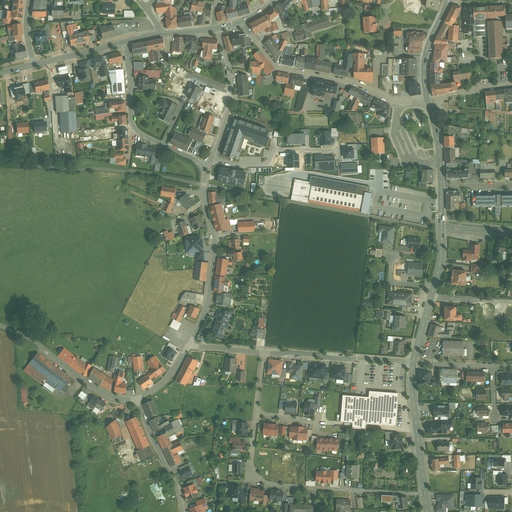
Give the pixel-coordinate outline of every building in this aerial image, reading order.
[(34,0),(32,17),(46,17),(46,0),(34,0)] [(62,7),(56,7),(57,2),(58,3),(58,0),(52,0),(52,7),(52,17),(63,16),(62,7)] [(169,5),(158,0),(156,4),(157,13),(166,12),(166,16),(167,22),(166,22),(167,25),(166,25),(166,29),(168,29),(178,28),(176,14),(175,9),(173,8),(169,5)] [(236,0),(230,0),(231,4),(231,10),(230,10),(226,11),(228,20),(238,17),(237,10),(236,9),(236,8),(236,3),(236,0)] [(248,5),(241,7),(241,3),(240,0),(236,0),(237,3),(236,3),(236,8),(239,7),(240,9),(237,10),(238,17),(249,14),(250,13),(248,5)] [(295,4),(290,0),(283,0),(280,3),(286,10),(292,5),(293,6),(295,4)] [(308,1),(307,0),(298,0),(299,0),(303,5),(305,12),(309,11),(307,2),(308,1)] [(327,0),(321,0),(322,5),(323,13),(329,12),(329,10),(328,10),(327,0)] [(405,0),(408,7),(408,9),(414,7),(416,6),(414,0),(405,0)] [(205,4),(193,1),(191,10),(192,10),(203,13),(203,15),(206,16),(210,17),(211,10),(212,6),(207,5),(207,7),(205,6),(205,4)] [(115,5),(103,4),(102,14),(114,14),(115,5)] [(280,4),(275,8),(282,16),(281,17),(282,21),(286,19),(285,16),(287,15),(286,13),(287,12),(280,4)] [(23,7),(13,5),(12,12),(1,11),(0,11),(0,19),(5,19),(11,20),(11,17),(22,19),(23,7)] [(439,12),(420,5),(416,14),(420,15),(434,21),(439,12)] [(224,6),(220,7),(218,13),(216,13),(219,22),(228,20),(225,11),(226,11),(224,6)] [(453,7),(445,23),(450,26),(448,41),(454,42),(457,43),(458,35),(459,29),(459,27),(452,26),(453,24),(454,25),(457,20),(456,20),(458,16),(460,16),(462,8),(455,6),(453,7)] [(505,6),(487,7),(488,18),(490,18),(490,22),(491,22),(500,21),(500,16),(506,16),(505,6)] [(473,7),(464,8),(464,13),(464,25),(465,30),(474,30),(474,20),(473,8),(473,7)] [(478,7),(476,8),(473,8),(474,20),(475,20),(475,24),(474,24),(474,30),(474,38),(477,38),(477,37),(485,37),(485,38),(488,37),(487,22),(488,22),(488,21),(488,18),(487,7),(484,8),(482,7),(480,7),(478,7)] [(274,8),(266,15),(270,22),(277,17),(279,15),(274,8)] [(191,13),(185,13),(186,17),(183,18),(183,19),(179,19),(180,28),(192,26),(192,22),(194,22),(191,13)] [(266,15),(248,25),(256,35),(256,34),(261,32),(264,30),(266,34),(269,33),(272,32),(271,26),(272,25),(270,22),(266,15)] [(277,17),(270,22),(272,25),(271,26),(272,32),(279,30),(277,23),(275,21),(278,18),(277,17)] [(314,18),(311,18),(307,20),(308,23),(307,24),(307,23),(295,28),(297,33),(295,34),(294,34),(297,42),(303,40),(310,38),(309,33),(324,28),(324,29),(331,26),(328,17),(321,19),(321,18),(315,20),(314,18)] [(376,17),(364,18),(365,33),(377,33),(377,27),(377,26),(377,23),(376,24),(376,17)] [(502,39),(501,21),(500,21),(491,22),(490,22),(488,22),(488,21),(488,22),(487,22),(488,37),(489,59),(506,58),(505,39),(502,39)] [(74,22),(65,22),(67,31),(68,36),(79,33),(76,24),(75,24),(74,22)] [(134,24),(124,23),(114,26),(115,30),(114,31),(115,36),(136,31),(134,24)] [(22,24),(13,25),(13,36),(14,36),(15,36),(22,36),(22,24)] [(114,26),(100,29),(102,39),(115,36),(114,31),(115,30),(114,26)] [(68,36),(69,37),(71,46),(96,41),(94,30),(79,33),(68,36)] [(44,32),(40,33),(39,32),(37,34),(34,34),(36,43),(38,43),(38,44),(40,45),(42,45),(43,43),(42,42),(47,40),(46,38),(45,32),(44,32)] [(266,38),(261,32),(256,34),(262,41),(266,38)] [(425,33),(407,33),(407,41),(409,41),(409,45),(408,45),(408,53),(421,53),(421,48),(422,48),(423,41),(425,41),(425,33)] [(246,34),(239,35),(242,48),(245,47),(250,47),(249,36),(246,34)] [(239,35),(231,36),(234,49),(241,48),(239,35)] [(231,36),(224,37),(226,49),(228,52),(234,50),(234,49),(231,36)] [(197,38),(186,37),(186,45),(188,45),(188,51),(192,51),(192,50),(196,51),(196,48),(197,42),(197,38)] [(184,38),(176,38),(176,43),(173,44),(173,52),(184,51),(184,38)] [(279,46),(272,38),(264,44),(271,52),(279,46)] [(164,39),(147,42),(148,52),(149,56),(150,63),(159,62),(157,50),(165,48),(164,39)] [(218,40),(204,39),(203,43),(203,48),(205,49),(204,52),(204,58),(205,58),(211,59),(212,51),(212,49),(217,50),(218,40)] [(288,42),(283,39),(274,57),(278,62),(281,55),(286,47),(288,42)] [(147,42),(133,45),(133,55),(136,54),(137,56),(140,55),(140,54),(148,52),(147,42)] [(24,46),(18,48),(17,43),(12,45),(16,59),(27,57),(24,47),(24,46)] [(325,45),(318,45),(317,57),(318,58),(316,70),(330,73),(332,64),(323,62),(325,45)] [(447,45),(434,45),(436,45),(433,63),(443,63),(448,63),(448,58),(447,45)] [(292,48),(286,47),(281,55),(284,55),(282,64),(293,66),(295,57),(290,56),(292,48)] [(260,50),(254,56),(255,57),(254,58),(255,60),(253,60),(253,62),(250,62),(250,69),(250,73),(253,74),(257,75),(258,75),(260,76),(260,71),(264,68),(265,69),(263,71),(268,76),(275,69),(260,50)] [(362,51),(358,50),(358,54),(354,54),(354,55),(354,62),(355,62),(355,65),(354,65),(354,78),(363,80),(363,68),(362,66),(364,66),(364,59),(365,54),(362,54),(362,51)] [(202,51),(200,51),(198,56),(195,55),(195,57),(196,58),(193,66),(197,68),(198,62),(204,63),(205,58),(204,58),(204,52),(202,51)] [(120,52),(107,56),(109,65),(117,63),(117,65),(122,64),(122,61),(120,52)] [(354,55),(345,54),(343,66),(350,68),(354,68),(354,62),(354,55)] [(101,57),(91,60),(93,68),(95,68),(103,66),(101,57)] [(302,58),(298,57),(296,67),(305,68),(307,59),(302,58)] [(312,58),(307,57),(307,59),(305,68),(315,70),(317,59),(312,58)] [(402,60),(389,59),(389,65),(382,65),(382,76),(402,76),(402,60)] [(88,60),(77,63),(79,71),(82,82),(89,80),(87,69),(90,69),(88,60)] [(416,60),(402,60),(402,76),(416,76),(416,60)] [(147,70),(134,70),(135,77),(140,77),(148,78),(154,78),(155,71),(151,71),(150,63),(147,70)] [(443,63),(433,63),(432,63),(431,74),(442,74),(442,68),(440,68),(440,63),(443,63)] [(106,65),(103,66),(95,68),(96,71),(99,71),(101,77),(109,75),(108,71),(106,65)] [(343,66),(335,65),(334,74),(347,77),(349,68),(349,69),(350,68),(343,66)] [(67,66),(58,68),(59,76),(69,73),(67,66)] [(470,68),(459,70),(459,72),(453,73),(454,81),(472,78),(470,68)] [(123,70),(108,71),(109,75),(111,85),(113,84),(124,83),(123,70)] [(368,71),(364,71),(364,80),(373,81),(373,71),(368,71)] [(290,75),(278,73),(276,81),(283,82),(288,83),(290,75)] [(442,74),(431,74),(431,86),(440,85),(439,74),(446,74),(446,73),(442,74)] [(68,74),(56,77),(58,88),(63,87),(65,94),(72,92),(70,84),(68,74)] [(304,78),(292,75),(291,85),(283,85),(281,92),(281,97),(287,98),(288,92),(294,93),(295,86),(302,87),(304,78)] [(155,81),(148,81),(148,78),(140,77),(139,87),(144,88),(143,89),(155,90),(155,81)] [(417,77),(408,78),(408,79),(400,80),(397,83),(397,89),(406,87),(406,83),(410,82),(411,83),(409,84),(409,89),(410,89),(411,96),(420,95),(421,94),(419,84),(418,85),(417,77)] [(337,84),(315,80),(313,89),(310,97),(322,100),(324,93),(322,93),(322,91),(335,94),(337,84)] [(47,81),(34,84),(36,92),(36,93),(49,89),(47,81)] [(248,81),(238,82),(240,96),(249,95),(248,81)] [(124,83),(113,84),(111,85),(112,89),(112,95),(124,94),(124,83)] [(440,85),(431,86),(433,97),(449,94),(449,93),(457,91),(456,83),(448,83),(448,84),(440,85)] [(196,101),(201,89),(191,85),(186,96),(196,101)] [(23,87),(13,89),(15,98),(25,95),(23,87)] [(309,89),(302,87),(295,112),(300,112),(302,110),(309,89)] [(364,93),(352,87),(349,94),(352,95),(350,100),(351,101),(352,101),(348,111),(356,111),(359,104),(360,102),(364,93)] [(505,90),(495,92),(496,100),(500,100),(506,99),(505,90)] [(495,92),(485,93),(487,104),(496,103),(496,100),(495,92)] [(374,98),(364,93),(360,102),(364,104),(365,102),(370,105),(374,98)] [(75,97),(67,98),(67,96),(56,97),(57,112),(60,112),(61,133),(68,132),(68,134),(71,134),(71,139),(74,139),(74,132),(77,132),(75,97)] [(389,106),(375,99),(371,106),(380,111),(378,115),(379,117),(380,118),(382,117),(386,118),(389,113),(388,113),(389,110),(389,106)] [(178,107),(168,101),(167,102),(163,100),(160,107),(161,106),(165,108),(162,114),(161,113),(160,114),(162,114),(160,118),(159,118),(170,124),(170,123),(178,107)] [(340,106),(340,102),(334,101),(332,110),(339,111),(339,109),(342,110),(343,106),(340,106)] [(125,102),(116,103),(113,103),(113,108),(116,108),(117,112),(126,112),(125,102)] [(350,118),(354,118),(354,122),(358,122),(358,120),(355,120),(355,117),(357,117),(357,113),(350,113),(350,118)] [(126,115),(117,116),(118,117),(111,117),(112,122),(118,122),(118,126),(127,126),(126,115)] [(215,117),(206,115),(201,130),(209,133),(215,117)] [(244,139),(266,147),(269,138),(267,137),(269,131),(266,130),(262,128),(261,129),(260,128),(260,127),(254,126),(252,126),(253,125),(247,123),(247,124),(245,123),(245,122),(240,121),(235,120),(223,156),(231,159),(233,155),(239,157),(244,139)] [(47,132),(46,122),(33,122),(33,133),(47,132)] [(27,124),(17,124),(18,133),(28,132),(27,124)] [(462,128),(444,125),(444,132),(449,133),(449,134),(454,134),(454,133),(461,133),(462,128)] [(201,131),(194,128),(189,137),(197,141),(202,144),(202,142),(206,135),(200,132),(201,131)] [(127,129),(112,130),(112,134),(118,134),(118,140),(127,139),(127,129)] [(330,137),(330,132),(320,133),(318,133),(318,137),(320,137),(320,145),(331,145),(330,137)] [(192,143),(175,134),(170,143),(187,152),(192,143)] [(287,145),(305,144),(304,134),(286,135),(287,145)] [(454,137),(444,137),(445,148),(454,148),(454,141),(455,141),(455,139),(454,139),(454,137)] [(384,138),(371,138),(372,154),(385,154),(384,138)] [(118,140),(116,140),(117,151),(128,150),(128,139),(127,139),(118,140)] [(197,141),(194,149),(198,151),(202,144),(197,141)] [(205,144),(202,142),(202,144),(198,151),(197,153),(200,154),(201,152),(205,144)] [(157,148),(146,147),(143,147),(142,145),(138,144),(137,146),(136,155),(150,157),(149,163),(154,164),(155,158),(157,148)] [(353,149),(344,150),(345,158),(353,158),(353,149)] [(455,151),(445,150),(446,163),(456,163),(456,159),(455,151)] [(126,159),(123,159),(123,155),(114,155),(113,159),(117,159),(116,164),(125,166),(126,159)] [(323,171),(335,171),(334,156),(323,157),(323,156),(315,156),(316,170),(323,169),(323,171)] [(489,166),(485,166),(485,161),(481,161),(480,178),(495,178),(495,170),(494,170),(493,164),(489,164),(489,166)] [(341,175),(358,174),(357,163),(341,164),(341,168),(341,175)] [(461,172),(460,168),(456,168),(456,166),(446,166),(446,180),(447,181),(472,180),(472,172),(461,172)] [(243,188),(246,172),(220,167),(217,183),(243,188)] [(433,170),(422,170),(422,171),(424,171),(424,176),(422,176),(422,182),(422,183),(427,183),(433,183),(433,170)] [(372,194),(295,180),(291,200),(368,214),(372,194)] [(176,189),(163,187),(161,196),(168,197),(174,198),(176,189)] [(457,192),(457,191),(451,192),(448,192),(447,193),(447,210),(455,210),(455,201),(460,201),(460,191),(457,192)] [(216,193),(209,193),(210,204),(217,203),(217,202),(216,193)] [(186,194),(180,200),(186,207),(189,210),(195,204),(186,194)] [(497,198),(480,198),(479,198),(479,196),(472,196),(473,198),(473,205),(476,205),(476,207),(481,207),(481,205),(484,205),(484,207),(488,207),(488,205),(491,205),(491,207),(495,207),(496,215),(501,215),(500,195),(497,195),(497,198)] [(511,197),(502,198),(502,207),(507,207),(507,205),(510,205),(510,207),(511,206),(511,197)] [(186,207),(180,200),(176,206),(178,207),(182,211),(186,207)] [(173,205),(167,202),(163,210),(169,213),(173,205)] [(220,205),(211,208),(215,222),(217,231),(231,230),(229,223),(226,224),(220,205)] [(204,227),(199,215),(189,219),(194,231),(204,227)] [(185,222),(178,224),(182,237),(189,235),(185,222)] [(255,222),(239,223),(239,233),(255,232),(255,222)] [(394,228),(380,226),(379,232),(383,232),(382,237),(384,237),(383,242),(382,242),(382,243),(388,243),(388,241),(392,242),(394,228)] [(166,231),(162,231),(164,241),(173,239),(172,232),(167,232),(166,231)] [(200,237),(186,238),(187,252),(201,251),(200,237)] [(420,239),(409,238),(409,239),(407,239),(407,243),(409,243),(408,247),(416,248),(420,248),(420,239)] [(238,239),(229,241),(230,248),(233,248),(233,250),(240,249),(238,239)] [(479,247),(472,246),(471,253),(469,252),(469,251),(464,251),(463,258),(478,259),(479,247)] [(505,249),(496,248),(495,260),(503,261),(503,252),(505,252),(505,249)] [(242,253),(234,253),(234,261),(242,261),(242,255),(242,253)] [(231,262),(218,260),(216,274),(226,275),(228,266),(231,266),(231,262)] [(208,263),(197,262),(194,280),(206,282),(208,263)] [(413,265),(409,265),(408,274),(414,274),(414,276),(422,276),(423,264),(413,264),(413,265)] [(479,266),(472,265),(471,273),(478,274),(479,266)] [(466,272),(453,271),(451,284),(456,285),(456,286),(461,287),(461,285),(465,286),(466,272)] [(225,278),(216,277),(214,292),(217,293),(218,293),(228,294),(229,286),(228,286),(229,283),(228,282),(225,281),(225,278)] [(197,294),(186,292),(183,297),(180,302),(196,304),(197,294)] [(228,294),(218,293),(217,293),(217,297),(216,302),(216,305),(230,306),(231,294),(228,294)] [(412,295),(388,293),(387,305),(402,306),(411,307),(412,295)] [(181,306),(177,314),(174,313),(171,318),(174,320),(179,323),(185,312),(188,313),(190,310),(189,309),(189,310),(181,306)] [(200,309),(192,306),(188,313),(187,315),(195,319),(200,309)] [(456,307),(445,308),(446,321),(462,320),(462,315),(456,315),(456,307)] [(225,311),(224,314),(219,311),(216,317),(219,318),(217,320),(219,321),(219,320),(227,323),(231,314),(225,311)] [(406,317),(396,317),(395,326),(395,328),(400,328),(405,329),(406,317)] [(179,323),(174,320),(170,327),(178,331),(182,324),(179,323)] [(227,323),(219,320),(219,321),(217,320),(216,324),(217,325),(215,329),(214,329),(212,332),(216,334),(216,335),(223,338),(225,333),(223,333),(227,323)] [(441,327),(432,325),(428,337),(438,337),(441,327)] [(265,340),(265,329),(251,328),(251,330),(249,330),(249,336),(250,336),(250,339),(265,340)] [(464,342),(444,341),(443,356),(463,357),(464,342)] [(402,342),(395,342),(394,352),(403,353),(404,342),(402,342)] [(168,347),(175,351),(177,347),(169,343),(167,347),(168,348),(168,347)] [(170,361),(171,358),(173,359),(175,355),(174,354),(175,352),(175,351),(168,347),(168,348),(166,351),(165,351),(163,355),(163,356),(170,361)] [(76,359),(64,349),(59,356),(70,366),(76,359)] [(61,372),(37,353),(27,366),(47,381),(56,388),(60,391),(61,389),(66,393),(69,390),(55,380),(61,372)] [(134,371),(143,371),(142,357),(133,358),(134,371)] [(198,363),(189,357),(184,365),(194,371),(198,363)] [(160,364),(156,358),(150,362),(154,368),(151,370),(152,372),(148,375),(151,379),(155,376),(156,377),(165,371),(160,364)] [(85,366),(76,359),(70,366),(81,374),(85,366)] [(237,360),(226,359),(226,370),(231,370),(231,372),(236,372),(237,360)] [(282,362),(269,360),(268,373),(273,374),(273,373),(280,374),(281,374),(281,369),(282,362)] [(118,363),(110,361),(108,371),(115,373),(118,363)] [(92,365),(86,363),(85,366),(81,374),(88,378),(96,364),(93,363),(92,365)] [(292,364),(288,364),(287,370),(286,379),(301,381),(302,369),(303,365),(298,365),(298,367),(292,366),(292,364)] [(325,366),(311,364),(309,377),(323,378),(324,379),(325,373),(325,366)] [(194,371),(184,365),(176,381),(176,382),(186,386),(194,371)] [(47,381),(27,366),(23,371),(43,386),(47,381)] [(346,368),(333,367),(332,379),(341,380),(341,379),(344,380),(345,374),(346,368)] [(457,370),(436,369),(436,380),(442,379),(442,383),(457,383),(457,370)] [(108,377),(95,370),(90,379),(103,386),(108,377)] [(75,382),(61,372),(55,380),(69,390),(75,382)] [(430,372),(420,372),(420,383),(429,383),(429,380),(432,380),(432,373),(430,373),(430,372)] [(483,373),(467,372),(467,381),(474,381),(477,381),(484,382),(485,373),(483,373)] [(511,374),(507,374),(507,376),(502,376),(502,384),(511,384),(511,374)] [(148,375),(139,381),(139,383),(144,390),(154,383),(151,379),(148,375)] [(203,377),(196,375),(193,385),(201,385),(203,377)] [(113,380),(108,377),(103,386),(110,391),(113,380)] [(56,388),(47,381),(43,386),(43,387),(52,394),(56,388)] [(120,383),(117,383),(115,392),(126,394),(128,385),(122,384),(120,383)] [(511,389),(502,390),(502,398),(504,398),(504,401),(511,400),(511,389)] [(486,399),(486,391),(477,391),(477,400),(482,400),(482,399),(486,399)] [(369,398),(343,396),(341,422),(353,423),(352,428),(365,430),(366,424),(396,426),(398,394),(369,392),(369,398)] [(94,396),(90,403),(88,402),(85,405),(93,410),(95,407),(100,400),(94,396)] [(106,404),(100,400),(95,407),(102,412),(106,404)] [(153,401),(144,405),(145,409),(148,408),(149,411),(152,409),(152,407),(155,406),(153,401)] [(286,402),(285,410),(285,412),(296,413),(297,404),(286,402)] [(306,404),(305,415),(314,416),(315,406),(315,405),(314,405),(306,404)] [(152,409),(149,411),(148,408),(145,409),(149,418),(158,415),(155,406),(152,407),(152,409)] [(450,406),(434,406),(433,417),(450,417),(450,406)] [(487,416),(486,407),(477,408),(478,416),(487,416)] [(511,407),(511,408),(511,407),(502,407),(503,416),(508,416),(508,415),(511,415),(511,417),(511,407)] [(114,409),(110,416),(116,419),(119,413),(114,409)] [(137,417),(127,422),(131,433),(142,428),(137,417)] [(167,419),(160,423),(158,418),(150,422),(155,432),(163,429),(163,428),(164,427),(170,424),(167,419)] [(124,438),(116,420),(107,428),(113,443),(124,438)] [(170,424),(164,427),(167,434),(168,437),(171,436),(177,433),(171,423),(170,424)] [(433,424),(427,425),(428,434),(437,433),(438,433),(437,424),(436,423),(433,424)] [(487,424),(483,424),(483,423),(478,423),(477,423),(477,431),(478,431),(482,431),(482,433),(483,433),(487,433),(488,433),(487,423),(487,424)] [(511,423),(503,424),(503,433),(511,432),(511,423)] [(242,424),(238,424),(237,425),(237,427),(236,431),(237,431),(237,435),(247,435),(247,432),(248,432),(248,427),(247,427),(248,424),(242,424)] [(278,425),(265,424),(264,434),(268,435),(269,436),(271,436),(272,435),(277,436),(278,425)] [(443,425),(440,425),(440,424),(437,424),(438,433),(437,433),(447,433),(447,430),(449,430),(449,425),(443,425)] [(295,428),(291,427),(290,435),(290,438),(293,438),(293,440),(298,440),(299,428),(295,427),(295,428)] [(142,428),(131,433),(137,447),(148,443),(142,428)] [(304,428),(299,428),(298,440),(303,441),(303,439),(306,440),(307,437),(307,430),(307,429),(304,429),(304,428)] [(393,435),(393,432),(385,432),(386,440),(389,440),(390,447),(392,447),(392,449),(400,448),(400,446),(401,446),(400,435),(393,435)] [(177,433),(171,436),(175,444),(180,442),(180,440),(177,433)] [(167,434),(158,438),(162,447),(166,445),(166,444),(168,443),(170,446),(172,445),(168,437),(167,434)] [(319,439),(318,442),(317,450),(327,451),(328,450),(327,450),(329,440),(328,440),(319,439)] [(338,440),(329,439),(328,440),(329,440),(327,450),(328,450),(337,451),(339,440),(338,440)] [(245,443),(234,442),(234,451),(245,452),(245,443)] [(450,452),(449,443),(437,443),(438,452),(443,452),(443,453),(450,452)] [(170,446),(163,449),(165,454),(169,452),(170,454),(176,451),(177,453),(184,450),(181,444),(174,447),(173,445),(172,445),(170,446)] [(176,451),(170,454),(169,452),(165,454),(171,467),(181,462),(177,453),(176,451)] [(449,458),(431,460),(432,471),(441,470),(440,465),(450,464),(449,458)] [(491,463),(491,468),(496,468),(496,467),(505,467),(505,463),(505,459),(502,459),(492,459),(493,463),(491,463)] [(242,464),(232,464),(232,474),(242,474),(242,464)] [(357,466),(348,466),(347,473),(347,477),(357,478),(357,466)] [(180,471),(183,480),(189,477),(188,477),(193,475),(189,467),(180,471)] [(326,482),(330,483),(331,473),(326,473),(326,472),(321,471),(321,473),(317,472),(316,482),(320,482),(320,483),(326,483),(326,482)] [(502,475),(498,475),(498,485),(507,485),(507,475),(502,475)] [(471,478),(471,489),(481,489),(481,487),(481,481),(481,480),(481,478),(471,478)] [(187,488),(184,489),(185,493),(184,493),(186,498),(187,498),(188,500),(199,496),(198,494),(199,493),(196,487),(195,487),(194,485),(187,488)] [(241,488),(236,487),(235,489),(230,488),(229,495),(233,496),(233,497),(241,498),(242,498),(243,493),(243,490),(241,490),(241,488)] [(264,492),(258,491),(258,489),(252,489),(250,500),(260,501),(263,502),(264,496),(264,492)] [(280,491),(276,491),(272,491),(271,500),(275,500),(274,501),(279,501),(283,501),(284,492),(280,492),(280,491)] [(454,495),(436,495),(436,501),(438,501),(437,507),(436,507),(435,511),(437,511),(445,511),(446,508),(454,508),(454,495)] [(481,495),(466,495),(466,506),(464,506),(464,511),(481,511),(481,495)] [(268,496),(264,496),(263,502),(260,501),(260,504),(267,505),(268,496)] [(407,497),(398,498),(398,496),(393,496),(392,503),(393,503),(393,502),(398,502),(398,505),(397,505),(397,509),(399,509),(408,508),(407,502),(408,502),(407,497)] [(504,498),(489,497),(489,502),(488,508),(488,509),(504,509),(504,504),(504,498)] [(196,501),(197,507),(199,506),(201,509),(205,510),(208,509),(205,499),(196,501)] [(347,501),(340,500),(337,500),(336,509),(337,509),(336,511),(343,511),(343,510),(350,510),(351,501),(347,501)]
